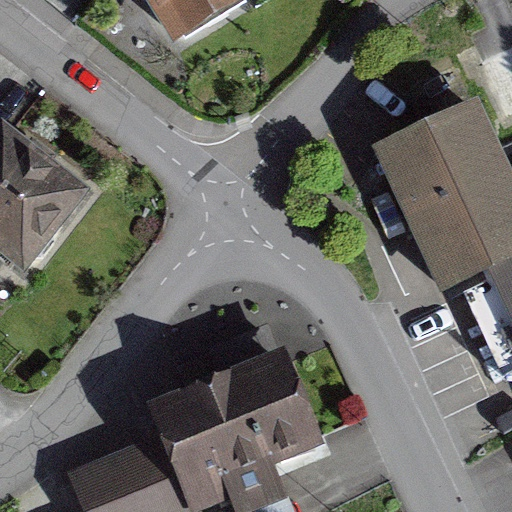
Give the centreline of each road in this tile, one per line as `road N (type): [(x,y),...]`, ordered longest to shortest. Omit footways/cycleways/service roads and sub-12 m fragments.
road 1 (residential): [(440,511),(360,332),(303,263),(227,207)]
road 2 (residential): [(0,465),(227,207)]
road 3 (residential): [(227,207),(0,28)]
road 4 (residential): [(227,207),(367,35),(411,0)]
